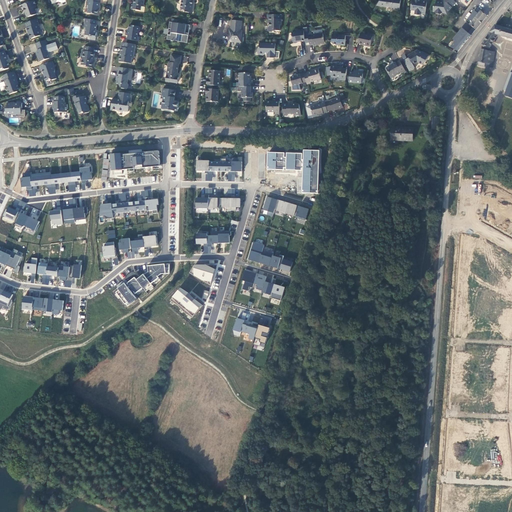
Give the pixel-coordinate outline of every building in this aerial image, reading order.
[(91,0),(85,0),(85,4),(84,3),(83,8),(85,9),(84,16),(94,17),(95,10),(96,10),(98,1),(91,0)] [(141,0),(129,0),(130,1),(131,1),(130,7),(128,7),(128,12),(137,13),(138,9),(140,9),(141,0)] [(177,0),(178,2),(179,4),(177,11),(179,13),(181,13),(182,15),(189,16),(190,7),(189,7),(190,0),(177,0)] [(387,3),(386,3),(382,0),(377,9),(386,10),(389,10),(394,11),(393,12),(400,13),(401,1),(396,1),(396,2),(387,1),(387,3)] [(417,0),(412,0),(411,13),(415,14),(414,18),(420,18),(420,17),(425,18),(427,4),(417,2),(417,0)] [(443,16),(447,16),(456,5),(455,4),(450,0),(445,0),(443,3),(444,4),(443,5),(436,5),(435,8),(434,10),(433,15),(435,15),(436,17),(441,17),(443,16)] [(31,3),(17,8),(19,12),(22,11),(22,14),(22,15),(23,19),(25,20),(34,17),(32,12),(34,12),(31,3)] [(456,41),(451,46),(458,51),(487,16),(481,11),(478,14),(475,11),(469,19),(472,22),(469,25),(473,27),(468,33),(462,28),(453,39),(456,41)] [(282,19),(269,18),(269,27),(270,27),(270,30),(268,30),(268,34),(269,36),(274,36),(274,34),(280,34),(280,29),(282,29),(282,19)] [(94,23),(82,21),(81,26),(82,26),(82,30),(83,31),(82,38),(86,39),(87,40),(87,42),(92,43),(94,35),(92,35),(94,28),(93,28),(94,23)] [(36,27),(34,22),(22,26),(24,30),(23,31),(25,35),(27,41),(28,41),(38,38),(34,27),(36,27)] [(229,37),(229,44),(235,44),(235,45),(241,46),(242,34),(241,34),(241,24),(231,23),(230,33),(229,33),(229,37)] [(182,37),(183,27),(166,24),(165,31),(168,32),(167,38),(164,37),(164,42),(168,43),(167,44),(170,44),(170,43),(173,44),(174,36),(179,37),(178,45),(184,46),(185,38),(182,37)] [(506,27),(494,24),(481,44),(490,47),(498,35),(505,37),(505,39),(511,41),(511,25),(509,24),(506,25),(506,27)] [(136,29),(126,28),(126,33),(123,33),(123,38),(125,38),(124,42),(136,44),(136,39),(135,39),(135,34),(137,33),(137,30),(136,29)] [(298,45),(305,44),(303,32),(297,33),(297,34),(292,35),(293,45),(293,46),(294,46),(297,46),(298,46),(298,45)] [(365,48),(370,50),(373,37),(368,35),(367,38),(361,37),(358,46),(365,48)] [(313,48),(324,46),(323,36),(308,38),(310,48),(313,47),(313,48)] [(338,48),(345,48),(346,38),(339,38),(339,37),(332,37),(332,46),(333,47),(338,47),(338,48)] [(42,43),(32,46),(35,53),(34,55),(37,64),(46,61),(44,55),(45,53),(44,50),(42,43)] [(132,47),(118,45),(117,50),(118,50),(116,65),(128,66),(129,61),(130,61),(132,47)] [(274,62),(275,57),(276,47),(259,47),(259,53),(258,54),(258,57),(259,59),(264,59),(264,58),(267,58),(267,62),(274,62)] [(91,51),(81,49),(80,53),(79,53),(77,61),(79,62),(78,68),(83,69),(84,70),(90,71),(91,65),(90,64),(92,56),(90,55),(91,51)] [(488,51),(481,49),(478,65),(485,67),(493,68),(495,51),(488,51)] [(413,68),(417,65),(422,68),(425,63),(426,64),(428,59),(418,53),(416,54),(417,55),(411,58),(411,57),(407,59),(408,61),(403,63),(409,74),(415,71),(413,68)] [(178,59),(168,57),(167,65),(165,65),(163,84),(174,86),(175,80),(174,80),(176,67),(177,67),(178,59)] [(392,68),(386,71),(391,80),(392,81),(394,80),(396,79),(395,78),(397,77),(401,75),(402,76),(406,74),(400,63),(396,65),(392,67),(392,68)] [(49,83),(53,82),(51,74),(52,73),(50,69),(51,69),(50,64),(36,68),(38,73),(39,73),(40,76),(41,76),(41,78),(43,84),(47,82),(49,83)] [(340,70),(331,69),(331,74),(332,74),(331,79),(340,80),(340,83),(345,83),(347,72),(340,71),(340,70)] [(129,72),(116,70),(114,81),(115,82),(114,83),(113,87),(117,87),(117,89),(118,91),(123,92),(125,91),(125,87),(124,86),(124,82),(128,83),(129,72)] [(311,85),(321,82),(318,72),(313,73),(314,74),(307,75),(308,76),(304,77),(306,85),(307,87),(311,86),(311,85)] [(511,102),(511,72),(497,112),(507,116),(511,102)] [(220,73),(210,73),(209,82),(207,81),(207,88),(219,89),(220,73)] [(350,79),(349,85),(361,86),(361,81),(363,81),(363,75),(354,74),(354,76),(351,75),(352,77),(350,79)] [(13,82),(11,75),(0,78),(3,88),(2,89),(1,90),(2,93),(4,93),(5,93),(7,97),(14,95),(14,92),(16,92),(12,82),(13,82)] [(250,82),(250,76),(247,76),(239,76),(239,85),(237,85),(237,89),(240,89),(251,90),(251,86),(252,86),(252,82),(250,82)] [(304,76),(290,80),(293,88),(292,88),(292,93),(301,93),(299,87),(306,85),(304,77),(304,76)] [(250,95),(251,90),(240,89),(240,94),(241,94),(241,100),(244,100),(244,104),(250,104),(250,100),(252,100),(252,95),(250,95)] [(171,101),(172,93),(159,91),(158,99),(160,99),(158,112),(169,113),(169,112),(173,112),(175,104),(171,103),(170,102),(170,101),(171,101)] [(219,92),(206,91),(205,96),(207,97),(206,104),(213,105),(213,104),(217,105),(219,92)] [(128,96),(116,95),(115,102),(113,103),(109,103),(108,112),(114,113),(115,114),(120,115),(121,114),(125,115),(126,109),(125,109),(126,104),(127,104),(128,96)] [(78,97),(70,99),(74,111),(75,112),(76,116),(80,115),(82,116),(85,115),(86,114),(85,108),(84,108),(83,104),(84,104),(82,98),(79,99),(78,97)] [(60,99),(51,100),(51,104),(50,104),(50,111),(51,111),(51,115),(63,115),(63,108),(61,108),(60,99)] [(340,102),(325,105),(327,114),(331,113),(331,115),(342,112),(342,111),(340,102)] [(272,105),(266,105),(266,115),(275,115),(274,117),(279,117),(279,104),(272,105)] [(323,116),(327,115),(327,114),(325,105),(325,104),(321,105),(321,106),(310,109),(313,118),(319,117),(323,116)] [(287,106),(283,106),(282,118),(287,118),(287,117),(292,117),(291,119),(299,119),(299,107),(291,107),(291,105),(287,105),(287,106)] [(8,117),(18,117),(18,111),(19,111),(19,106),(4,106),(4,111),(2,111),(2,115),(4,117),(8,117)] [(436,116),(428,116),(427,128),(435,129),(436,116)] [(409,128),(388,128),(388,141),(409,142),(409,128)] [(109,154),(110,169),(160,166),(159,150),(142,151),(142,149),(128,150),(128,153),(109,154)] [(301,192),(318,193),(319,150),(303,149),(302,153),(267,151),(266,169),(302,170),(301,192)] [(242,160),(196,158),(196,171),(228,172),(227,181),(235,181),(235,175),(242,175),(242,160)] [(79,167),(79,171),(32,174),(25,177),(20,177),(21,187),(27,186),(27,196),(37,196),(36,186),(46,185),(48,190),(48,191),(49,194),(56,193),(55,189),(59,189),(58,183),(68,183),(68,191),(80,191),(79,186),(78,183),(81,182),(82,189),(85,189),(85,181),(92,178),(91,163),(85,164),(86,167),(79,167)] [(138,196),(138,200),(148,200),(148,190),(140,191),(140,196),(138,196)] [(306,219),(309,208),(266,196),(261,213),(273,217),(274,211),(306,219)] [(195,197),(195,212),(207,213),(207,208),(217,209),(218,198),(195,197)] [(240,198),(218,197),(218,202),(220,202),(220,206),(226,207),(226,210),(236,210),(236,207),(240,207),(240,198)] [(76,198),(68,199),(69,208),(77,207),(76,198)] [(157,200),(99,203),(100,217),(119,216),(118,212),(152,211),(152,213),(158,213),(157,200)] [(38,220),(41,208),(14,201),(12,208),(6,206),(2,219),(14,223),(14,224),(36,230),(38,221),(38,220)] [(62,209),(64,225),(86,222),(84,207),(62,209)] [(49,211),(51,228),(57,227),(57,225),(63,225),(61,209),(49,211)] [(107,238),(115,237),(114,230),(106,231),(107,238)] [(229,243),(230,231),(209,230),(209,232),(195,232),(195,244),(203,244),(203,253),(211,253),(211,243),(229,243)] [(130,238),(119,239),(120,253),(127,252),(128,258),(134,258),(134,253),(147,252),(147,247),(158,246),(157,235),(142,236),(142,239),(130,240),(130,238)] [(253,241),(247,260),(290,271),(292,261),(283,259),(283,257),(262,251),(264,245),(253,241)] [(103,258),(115,256),(114,242),(102,243),(103,258)] [(18,273),(23,252),(13,249),(12,251),(7,250),(6,252),(0,250),(0,263),(13,267),(12,271),(18,273)] [(34,282),(37,258),(31,257),(31,263),(24,263),(23,272),(32,274),(31,282),(34,282)] [(215,271),(196,261),(189,274),(209,284),(215,271)] [(48,266),(48,263),(38,262),(37,274),(57,276),(58,266),(48,266)] [(74,278),(80,278),(81,266),(59,264),(58,280),(65,280),(64,286),(71,287),(71,283),(74,283),(74,278)] [(169,264),(147,264),(147,273),(144,273),(136,279),(134,276),(125,284),(123,281),(116,287),(116,293),(126,307),(137,298),(134,294),(138,294),(144,289),(164,273),(170,273),(169,264)] [(281,298),(285,286),(265,281),(267,276),(244,269),(242,280),(245,280),(242,289),(248,290),(249,287),(254,288),(254,291),(281,298)] [(49,285),(50,276),(42,275),(41,284),(49,285)] [(0,287),(0,306),(8,310),(14,293),(0,287)] [(179,287),(170,300),(193,317),(202,304),(179,287)] [(63,310),(64,299),(22,297),(21,309),(45,311),(45,314),(59,315),(59,310),(63,310)] [(253,340),(258,323),(236,318),(232,334),(239,336),(240,332),(249,334),(248,338),(253,340)] [(258,324),(253,344),(264,347),(269,327),(258,324)]
